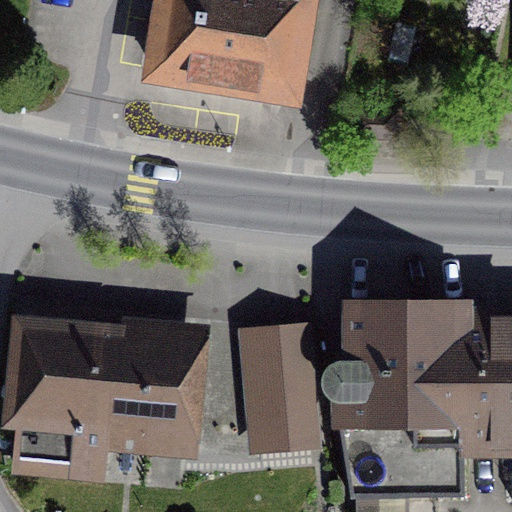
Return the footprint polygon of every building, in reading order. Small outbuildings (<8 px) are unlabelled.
[(167,0),(156,71),(291,93),(305,0),(167,0)] [(398,116),(355,112),(353,135),(396,139),(398,116)] [(468,306),(351,305),(350,376),(340,376),(338,377),(335,377),(332,379),(329,383),(327,387),(326,392),(327,397),(328,401),(330,404),(332,406),(334,408),(337,409),(348,504),(352,504),(351,511),(427,511),(428,505),(465,506),(466,436),(487,436),(486,463),(511,463),(511,315),(468,315),(468,306)] [(210,341),(14,316),(0,428),(0,432),(196,457),(210,341)] [(307,333),(236,339),(248,465),(318,458),(307,333)]
